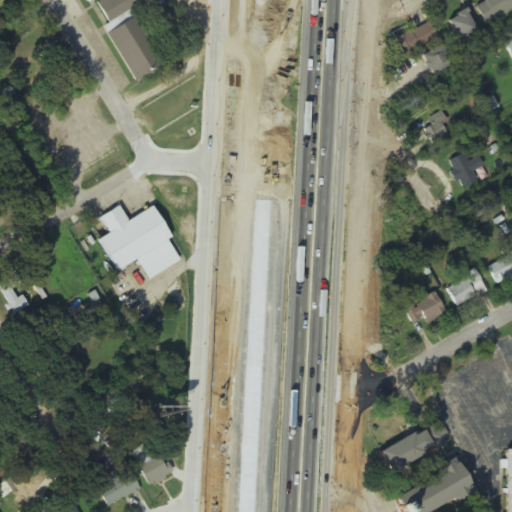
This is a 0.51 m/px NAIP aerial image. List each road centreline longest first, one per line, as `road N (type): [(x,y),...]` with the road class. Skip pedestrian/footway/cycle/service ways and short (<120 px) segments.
road 1 (motorway): [(254,511),(274,278),(314,0)]
road 2 (secondary): [(344,511),(345,383),(372,0)]
road 3 (secondary): [(217,0),(190,511)]
road 4 (motorway): [(263,85),(235,511)]
road 5 (motorway): [(288,511),(274,345),(277,264)]
road 6 (residential): [(0,249),(150,162),(208,166)]
road 7 (residential): [(150,162),(51,0)]
road 8 (residential): [(345,383),(394,375),(511,307)]
road 9 (motorway): [(243,369),(233,511)]
